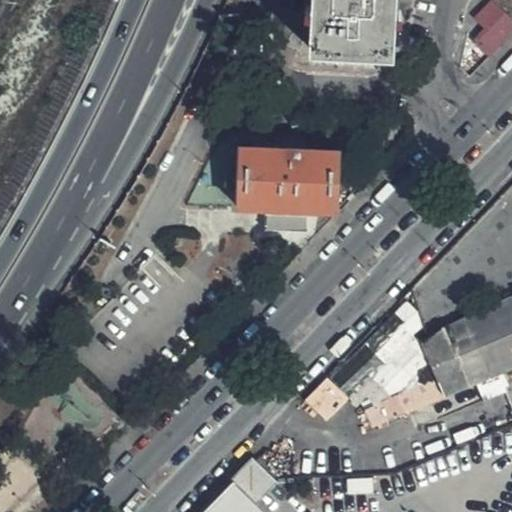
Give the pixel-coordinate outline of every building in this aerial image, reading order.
[(393,54),(395,0),(312,0),(311,49),(393,54)] [(335,212),(339,151),(236,150),(235,209),(335,212)] [(511,297),(461,316),(427,336),(423,339),(443,396),(511,365),(511,297)] [(275,476),(256,458),(233,482),(252,501),(275,476)] [(263,511),(252,501),(233,482),(232,481),(202,511),(263,511)]
